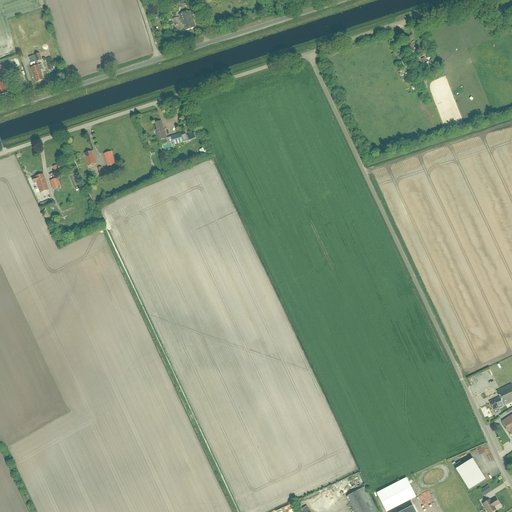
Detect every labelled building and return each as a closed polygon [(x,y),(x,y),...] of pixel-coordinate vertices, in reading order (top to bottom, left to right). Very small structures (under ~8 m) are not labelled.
[(196,28),(190,11),(179,15),(182,24),(183,24),(183,26),(184,26),(186,31),(196,28)] [(179,25),(176,18),(172,19),(173,23),(169,24),(170,26),(174,25),(174,26),(179,25)] [(414,43),(412,43),(410,38),(405,39),(410,53),(414,52),(413,49),(416,48),(414,43)] [(440,66),(437,58),(428,62),(432,70),(440,66)] [(41,74),(38,65),(30,68),(33,76),(34,76),(36,83),(43,80),(41,74)] [(166,139),(160,121),(154,123),(156,129),(156,130),(157,133),(156,133),(158,141),(166,139)] [(184,133),(170,137),(173,145),(186,141),(184,133)] [(96,163),(92,152),(84,154),(88,166),(96,163)] [(109,156),(105,158),(106,162),(110,161),(112,165),(115,164),(111,152),(108,153),(109,156)] [(63,165),(63,164),(57,165),(58,169),(62,168),(63,172),(66,171),(64,164),(63,165)] [(48,190),(43,175),(32,178),(33,183),(37,182),(40,193),(48,190)] [(59,187),(57,179),(50,181),(53,189),(59,187)] [(503,406),(511,401),(511,386),(511,384),(496,391),(499,398),(489,402),(493,410),(498,407),(499,408),(502,407),(502,406),(503,405),(503,406)] [(511,417),(510,419),(509,417),(501,422),(508,432),(509,432),(511,436),(511,417)] [(472,458),(455,469),(469,491),(486,480),(472,458)] [(491,491),(488,486),(480,491),(483,496),(491,491)] [(374,511),(376,511),(364,487),(346,497),(354,511),(374,511)] [(499,504),(495,498),(490,501),(489,500),(482,504),(487,511),(492,511),(496,510),(494,507),(499,504)] [(416,511),(411,502),(392,511),(416,511)]
